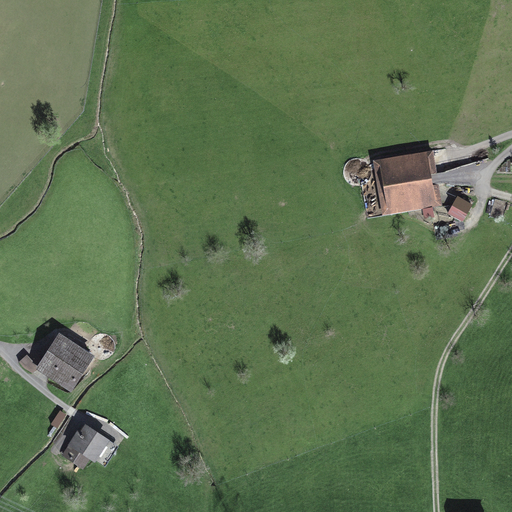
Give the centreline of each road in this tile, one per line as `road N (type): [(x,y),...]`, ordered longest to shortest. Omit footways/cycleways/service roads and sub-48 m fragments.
road 1 (track): [(435,511),(431,423),(440,365),(511,249)]
road 2 (unclassified): [(118,440),(47,398),(0,355)]
